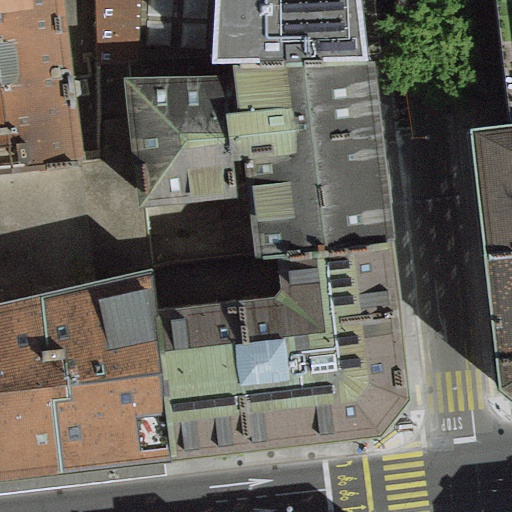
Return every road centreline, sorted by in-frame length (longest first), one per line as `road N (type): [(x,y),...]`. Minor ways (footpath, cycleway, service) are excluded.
road 1 (residential): [(423,0),(467,484)]
road 2 (secondary): [(225,511),(467,484)]
